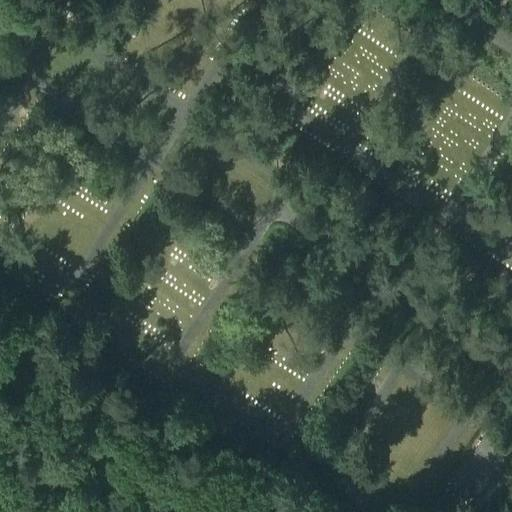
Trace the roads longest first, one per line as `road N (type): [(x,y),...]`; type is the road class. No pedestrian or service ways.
road 1 (secondary): [(203,511),(0,366)]
road 2 (unknown): [(0,220),(68,260),(154,142)]
road 3 (unknown): [(21,0),(186,104)]
road 4 (unknown): [(0,44),(154,142)]
road 5 (unknown): [(154,142),(258,230),(279,213)]
road 6 (unknown): [(511,371),(377,281)]
road 7 (unknown): [(186,104),(281,177),(289,196),(279,213)]
road 8 (unknown): [(377,281),(345,329),(398,366)]
